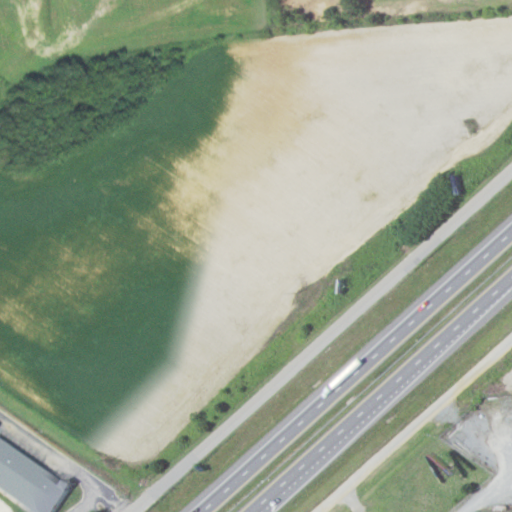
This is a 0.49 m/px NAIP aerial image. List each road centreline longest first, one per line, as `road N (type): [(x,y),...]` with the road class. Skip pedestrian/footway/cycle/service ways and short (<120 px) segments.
road 1 (residential): [(132,511),(511,175)]
road 2 (motorway): [(511,236),(201,511)]
road 3 (motorway): [(249,511),(511,275)]
road 4 (residential): [(325,511),(511,345)]
